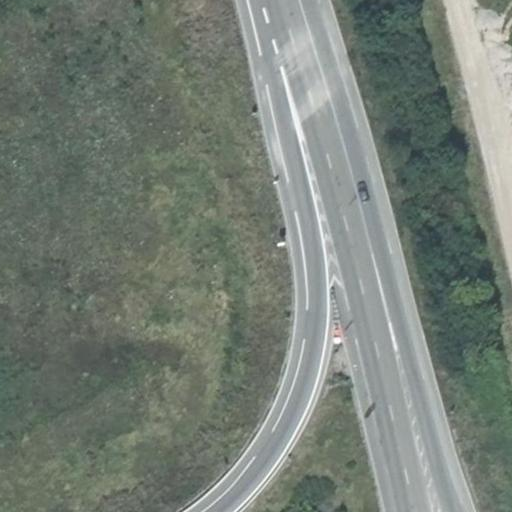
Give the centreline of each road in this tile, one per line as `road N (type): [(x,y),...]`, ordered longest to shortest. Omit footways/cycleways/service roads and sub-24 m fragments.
road 1 (trunk): [(263,0),(305,190),(319,330),(293,426),(229,511)]
road 2 (trunk): [(452,511),(310,0)]
road 3 (trunk): [(281,0),(361,253),(416,511)]
road 4 (track): [(511,235),(462,0)]
